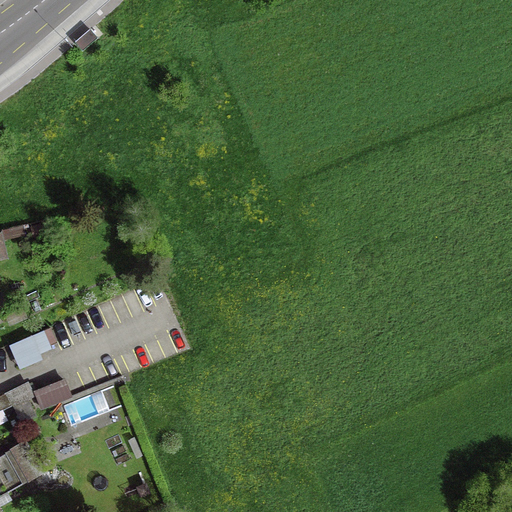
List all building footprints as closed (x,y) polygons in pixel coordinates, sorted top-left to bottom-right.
[(79,54),(101,35),(93,26),(72,45),(79,54)] [(178,322),(151,333),(154,339),(181,328),(178,322)] [(45,338),(13,352),(20,368),(52,353),(45,338)] [(30,396),(24,385),(7,394),(12,405),(30,396)] [(0,395),(0,411),(10,406),(4,393),(0,395)] [(22,443),(3,454),(0,455),(0,494),(38,473),(22,443)]
